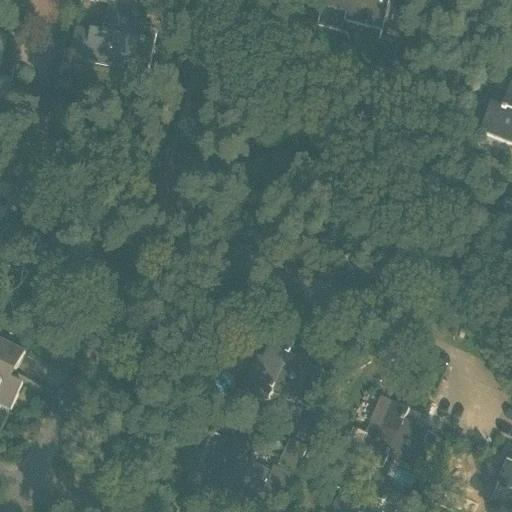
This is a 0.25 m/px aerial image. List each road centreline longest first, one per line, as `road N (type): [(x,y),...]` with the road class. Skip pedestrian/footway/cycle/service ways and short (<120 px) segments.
road 1 (residential): [(130,288),(159,226),(221,0)]
road 2 (residential): [(130,288),(36,215),(26,186),(53,42)]
road 3 (residential): [(22,489),(130,288)]
